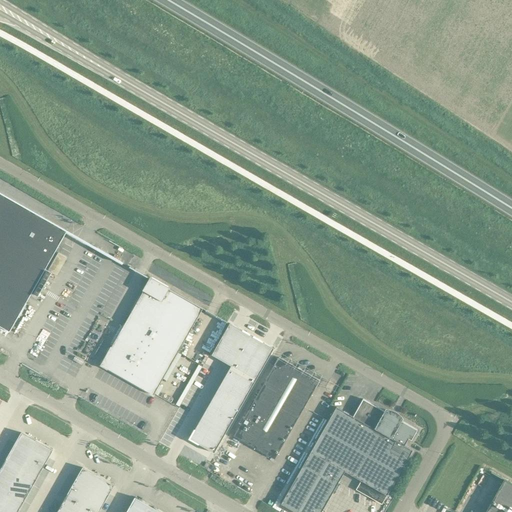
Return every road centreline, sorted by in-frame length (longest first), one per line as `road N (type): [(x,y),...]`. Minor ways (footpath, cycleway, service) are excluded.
road 1 (unclassified): [(400,511),(444,431),(439,413),(0,164)]
road 2 (secondary): [(511,303),(0,6)]
road 3 (trunk): [(511,210),(163,0)]
road 4 (unclassified): [(239,511),(0,375)]
